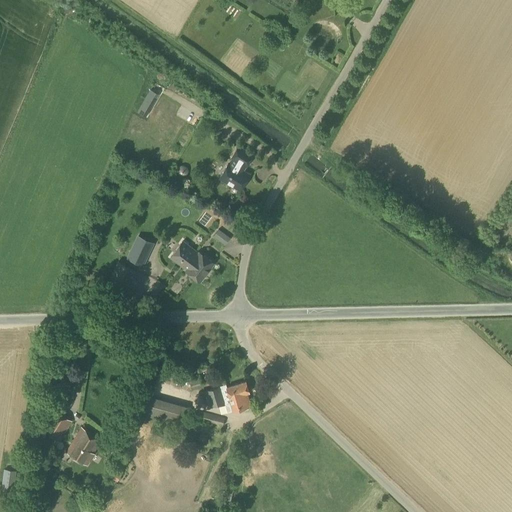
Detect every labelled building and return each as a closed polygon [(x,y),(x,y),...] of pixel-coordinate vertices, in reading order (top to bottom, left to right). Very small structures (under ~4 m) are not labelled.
[(246,166),(253,155),(238,147),(232,157),(233,158),(230,163),(229,163),(220,178),(240,190),(249,175),(242,171),(246,165),(246,166)] [(170,168),(164,166),(160,173),(166,176),(170,168)] [(225,245),(230,238),(219,229),(213,236),(225,245)] [(144,266),(149,254),(144,251),(149,240),(137,235),(126,258),(144,266)] [(189,261),(195,252),(193,250),(193,249),(182,242),(170,258),(184,268),(185,266),(185,265),(188,260),(189,261)] [(198,254),(195,252),(189,261),(188,260),(185,265),(185,266),(184,268),(186,270),(186,271),(200,282),(214,264),(199,253),(198,254)] [(189,385),(189,378),(188,373),(176,373),(176,385),(189,385)] [(145,394),(151,377),(142,374),(136,391),(145,394)] [(189,378),(192,390),(215,384),(212,375),(201,378),(200,375),(189,378)] [(227,388),(230,402),(233,411),(242,409),(244,410),(248,409),(249,407),(250,406),(247,394),(249,393),(246,382),(227,388)] [(230,402),(227,388),(226,386),(205,392),(210,408),(230,402)] [(59,442),(71,421),(53,411),(41,432),(59,442)] [(224,418),(201,412),(201,414),(195,412),(194,417),(200,418),(199,420),(222,426),(224,418)] [(87,465),(94,454),(93,454),(101,440),(82,428),(67,452),(87,465)] [(117,482),(123,473),(113,466),(107,476),(117,482)] [(233,480),(234,468),(223,466),(221,479),(233,480)] [(13,495),(16,471),(4,469),(0,494),(13,495)] [(230,502),(234,484),(227,483),(225,490),(220,489),(218,499),(230,502)]
